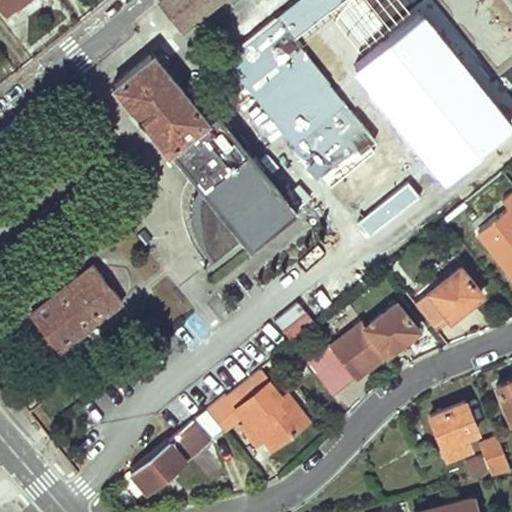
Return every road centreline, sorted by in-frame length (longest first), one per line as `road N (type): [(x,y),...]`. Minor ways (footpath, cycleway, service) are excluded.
road 1 (residential): [(239,511),(313,473),(389,391),(511,336)]
road 2 (unknown): [(82,39),(134,69),(136,86),(0,195)]
road 3 (residential): [(0,112),(132,0)]
